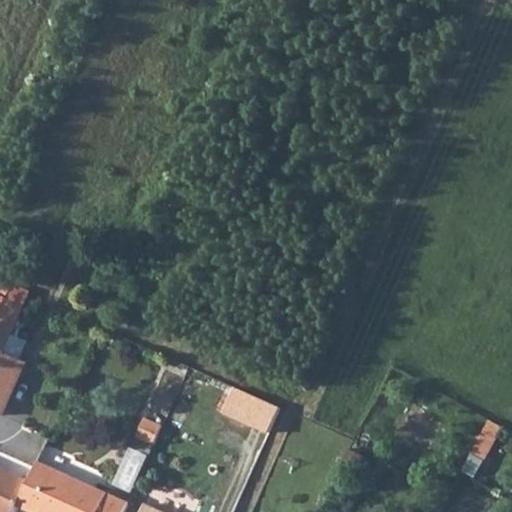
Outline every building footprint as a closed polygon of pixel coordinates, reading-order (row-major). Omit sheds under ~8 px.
[(0,353),(5,356),(25,310),(0,298),(0,353)] [(5,356),(0,366),(0,416),(3,417),(25,365),(5,356)] [(224,417),(234,421),(243,399),(245,395),(236,391),(229,404),(224,417)] [(243,399),(234,421),(265,435),(276,409),(245,395),(243,399)] [(276,409),(265,435),(270,437),(281,412),(276,409)] [(141,438),(159,446),(166,428),(149,420),(141,438)] [(469,469),(481,475),(506,427),(494,421),(469,469)] [(30,484),(21,506),(33,511),(129,511),(134,502),(112,493),(40,462),(30,484)] [(0,511),(18,511),(21,506),(30,484),(0,470),(0,511)]
